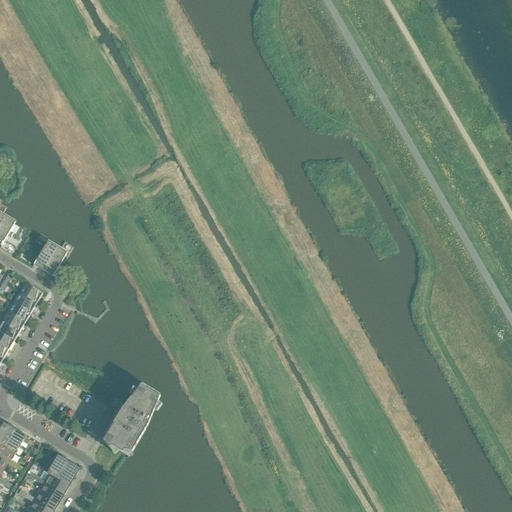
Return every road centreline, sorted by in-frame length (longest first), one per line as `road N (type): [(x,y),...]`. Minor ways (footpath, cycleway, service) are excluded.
road 1 (unknown): [(511,218),(385,0)]
road 2 (residential): [(0,398),(59,296),(0,256)]
road 3 (residential): [(69,511),(89,477),(88,461),(0,409)]
